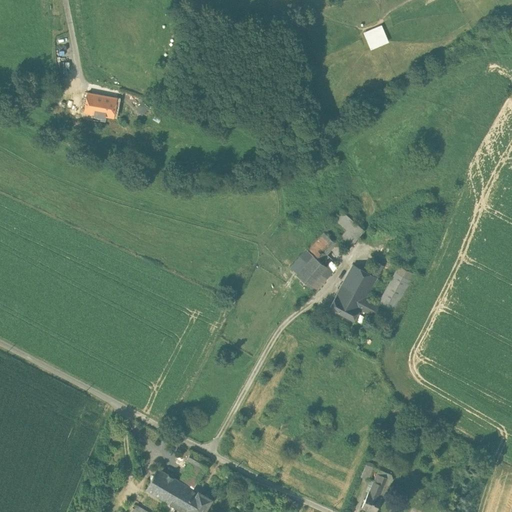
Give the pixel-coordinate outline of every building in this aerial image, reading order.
[(381,23),(363,31),(370,48),(388,40),(381,23)] [(73,82),(62,80),(60,87),(71,89),(73,82)] [(117,97),(88,91),(83,118),(101,121),(103,115),(114,117),(117,97)] [(205,116),(175,107),(173,116),(202,124),(205,116)] [(344,209),(291,268),(316,291),(335,270),(324,260),(340,242),(349,251),(368,230),(344,209)] [(379,319),(385,307),(396,312),(417,272),(400,263),(379,303),(366,297),(378,274),(354,262),(331,307),(354,319),(360,309),(379,319)] [(203,511),(211,500),(210,499),(210,496),(206,494),(204,495),(193,489),(209,461),(191,451),(186,460),(189,462),(179,481),(158,468),(145,489),(166,501),(164,505),(173,511),(175,507),(184,511),(203,511)] [(365,463),(360,475),(368,478),(373,466),(365,463)] [(378,474),(365,508),(375,511),(379,511),(392,480),(378,474)]
